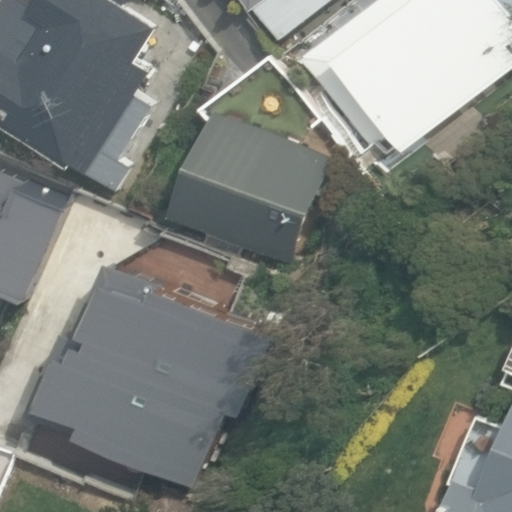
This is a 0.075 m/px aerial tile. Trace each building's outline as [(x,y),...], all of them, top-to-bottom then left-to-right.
[(80,160),(122,187),(137,163),(125,156),(136,140),(160,102),(144,91),(159,69),(142,58),(165,23),(131,1),(131,0),(5,0),(0,9),(0,115),(76,165),(80,160)] [(263,3),(280,26),(315,0),(249,0),(256,8),(263,3)] [(511,0),(379,0),(307,54),(376,146),(398,129),(412,147),(511,71),(511,0)] [(176,213),(294,262),(342,154),(308,142),(331,125),(278,53),(209,104),(221,120),(176,213)] [(7,192),(0,188),(0,318),(38,233),(110,268),(142,202),(28,148),(7,192)] [(511,271),(473,255),(457,291),(511,314),(511,271)] [(511,511),(511,368),(508,377),(511,378),(511,421),(510,426),(474,411),(446,474),(462,481),(448,511),(511,511)]
